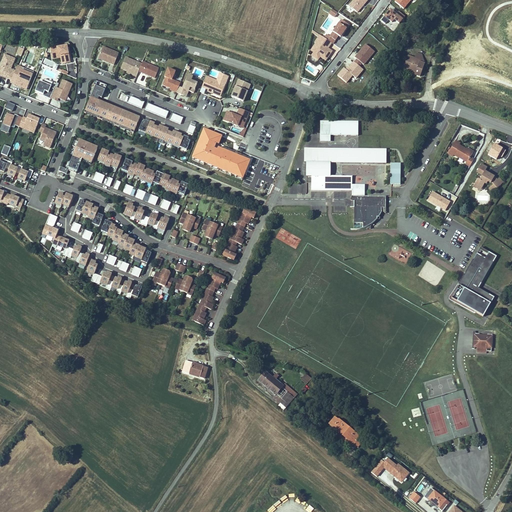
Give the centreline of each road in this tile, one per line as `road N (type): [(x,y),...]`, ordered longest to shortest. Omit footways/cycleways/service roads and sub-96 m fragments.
road 1 (unclassified): [(241,266),(213,330),(218,418),(157,511)]
road 2 (tertiary): [(78,29),(189,41),(309,86)]
road 3 (tertiary): [(309,86),(353,100),(443,107),(511,130)]
road 4 (unclassified): [(309,86),(274,200),(241,266)]
road 5 (residential): [(82,189),(67,227),(107,260),(143,277),(161,240)]
road 6 (residential): [(74,186),(78,178),(175,213),(164,241)]
